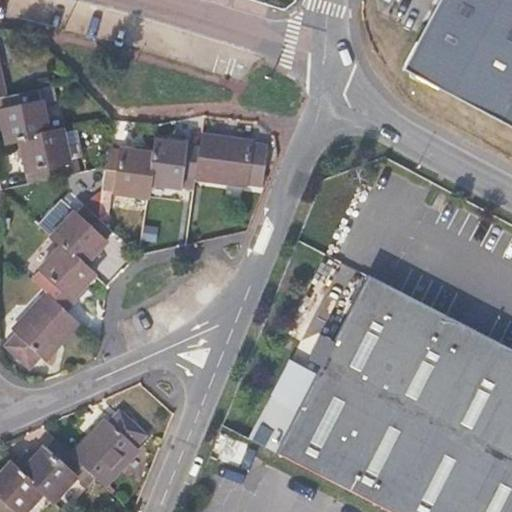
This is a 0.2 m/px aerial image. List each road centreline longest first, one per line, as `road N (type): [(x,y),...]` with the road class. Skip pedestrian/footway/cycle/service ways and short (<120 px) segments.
road 1 (unclassified): [(227,344),(323,94)]
road 2 (residential): [(0,422),(125,367),(227,344)]
road 3 (residential): [(511,193),(323,94)]
road 4 (unclassified): [(325,62),(291,43),(151,0)]
road 5 (unclassified): [(158,511),(227,344)]
